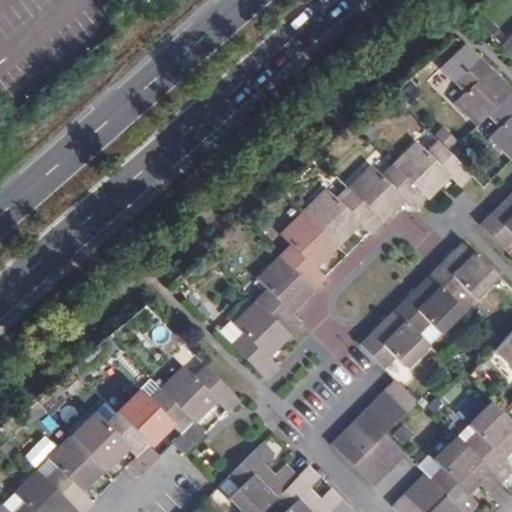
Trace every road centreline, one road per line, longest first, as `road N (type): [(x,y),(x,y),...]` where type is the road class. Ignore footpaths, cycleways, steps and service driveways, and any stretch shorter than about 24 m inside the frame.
road 1 (primary): [(0,297),(335,0)]
road 2 (primary): [(245,0),(0,216)]
road 3 (residential): [(374,511),(265,403),(321,352)]
